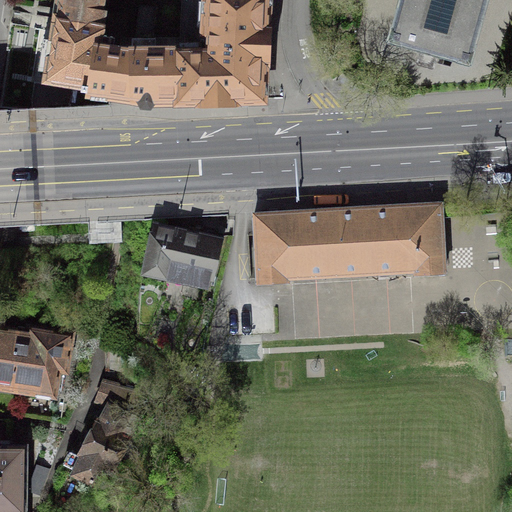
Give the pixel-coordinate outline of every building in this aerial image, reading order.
[(56,18),(103,26),(105,11),(102,10),(103,0),(59,0),(57,13),(56,18)] [(206,0),(205,31),(265,33),(267,1),(267,0),(206,0)] [(470,61),(486,0),(400,0),(390,39),(391,39),(391,40),(468,61),(469,60),(470,61)] [(101,40),(103,26),(56,18),(55,24),(46,79),(82,85),(81,90),(86,91),(86,93),(87,93),(96,44),(97,44),(97,40),(101,40)] [(265,35),(265,33),(205,31),(205,33),(209,33),(208,50),(187,50),(179,50),(178,50),(180,101),(245,99),(251,99),(256,101),(262,99),(265,93),(263,86),(265,53),(267,53),(268,35),(265,35)] [(114,46),(97,44),(96,44),(87,93),(111,96),(132,100),(130,47),(129,48),(114,46)] [(155,47),(130,47),(132,100),(138,101),(141,107),(150,108),(155,102),(180,101),(178,50),(179,50),(179,46),(155,47)] [(111,96),(111,105),(28,109),(29,121),(31,167),(32,181),(34,225),(234,214),(250,213),(245,99),(180,101),(155,102),(150,108),(141,107),(138,101),(132,100),(111,96)] [(153,225),(143,272),(206,286),(208,276),(211,276),(220,240),(187,232),(153,225)] [(167,315),(161,314),(156,341),(166,343),(172,316),(167,315)] [(29,333),(0,327),(0,385),(36,391),(35,395),(52,398),(53,394),(54,394),(58,368),(65,369),(71,334),(30,328),(29,330),(29,333)] [(90,439),(72,473),(96,486),(104,470),(119,478),(127,462),(118,457),(126,441),(131,443),(142,421),(132,415),(134,410),(133,393),(105,383),(99,400),(108,405),(90,439)] [(0,446),(0,511),(24,511),(25,446),(0,446)]
